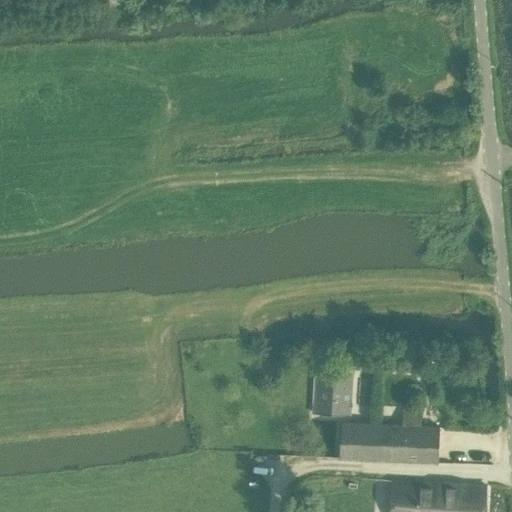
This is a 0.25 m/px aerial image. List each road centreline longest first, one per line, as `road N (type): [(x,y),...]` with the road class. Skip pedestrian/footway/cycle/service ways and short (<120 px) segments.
road 1 (track): [(0,240),(59,234),(197,178),(490,166)]
road 2 (tertiary): [(511,419),(477,0)]
